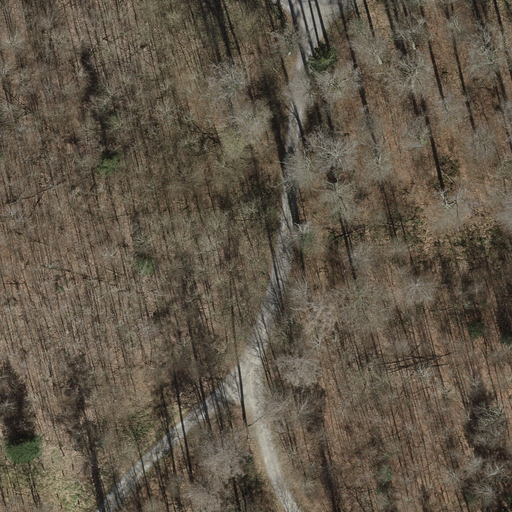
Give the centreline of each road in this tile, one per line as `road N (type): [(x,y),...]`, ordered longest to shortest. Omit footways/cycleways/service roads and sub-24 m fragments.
road 1 (track): [(303,0),(286,230),(246,356),(257,431),(289,511)]
road 2 (track): [(246,356),(123,478),(100,511)]
